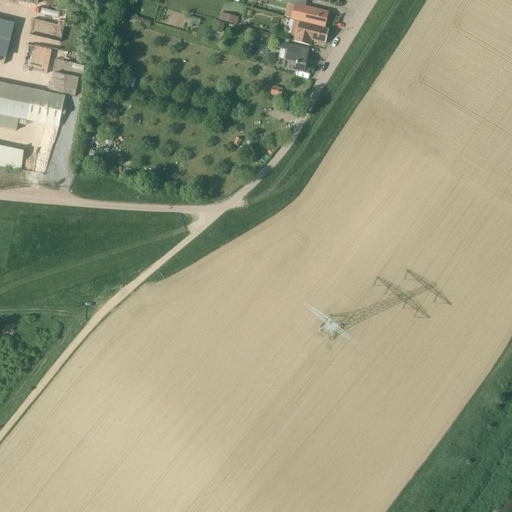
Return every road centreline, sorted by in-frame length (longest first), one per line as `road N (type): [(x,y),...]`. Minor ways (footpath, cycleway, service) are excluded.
road 1 (unclassified): [(0,196),(217,209),(292,140),(369,0)]
road 2 (track): [(0,433),(88,325),(217,209)]
road 3 (track): [(0,293),(184,229),(217,209)]
road 4 (track): [(165,75),(300,123)]
